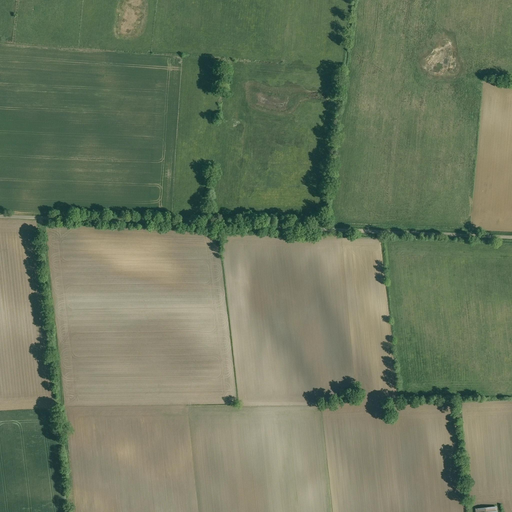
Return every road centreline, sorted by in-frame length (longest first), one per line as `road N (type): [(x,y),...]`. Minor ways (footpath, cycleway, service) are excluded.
road 1 (track): [(0,214),(511,235)]
road 2 (track): [(52,216),(81,511)]
